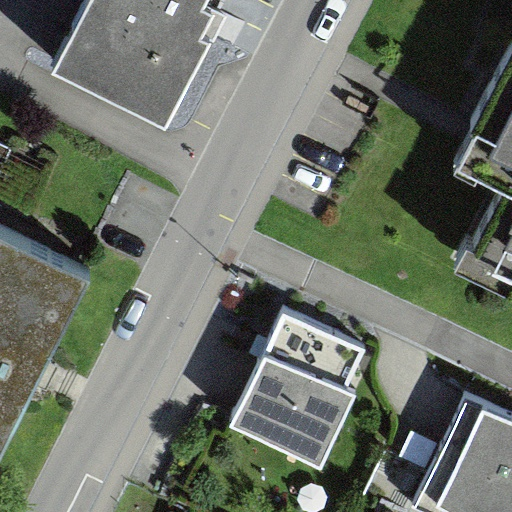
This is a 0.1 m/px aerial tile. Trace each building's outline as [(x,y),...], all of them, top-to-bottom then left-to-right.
[(84,0),(53,60),(167,120),(213,33),(204,29),(216,5),(207,0),(84,0)] [(511,12),(441,156),(509,189),(469,269),(511,290),(511,12)] [(0,134),(0,179),(15,139),(0,134)] [(0,216),(0,449),(93,262),(0,216)] [(230,406),(324,449),(358,375),(349,370),(367,333),(282,294),(230,406)] [(511,511),(511,396),(468,373),(402,511),(511,511)]
